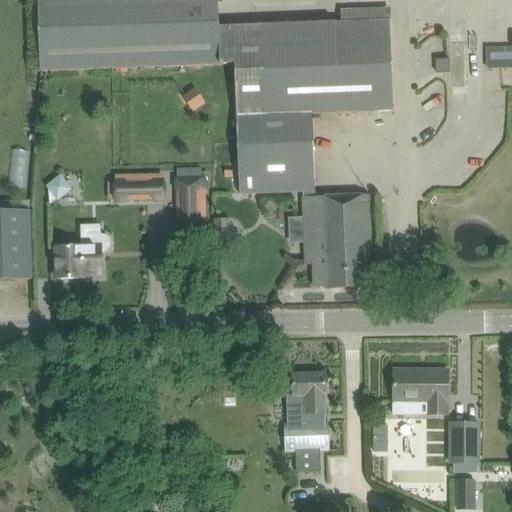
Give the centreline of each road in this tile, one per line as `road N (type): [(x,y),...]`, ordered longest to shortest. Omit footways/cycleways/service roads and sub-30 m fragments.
road 1 (tertiary): [(0,333),(511,320)]
road 2 (track): [(390,511),(361,494),(357,480),(351,322)]
